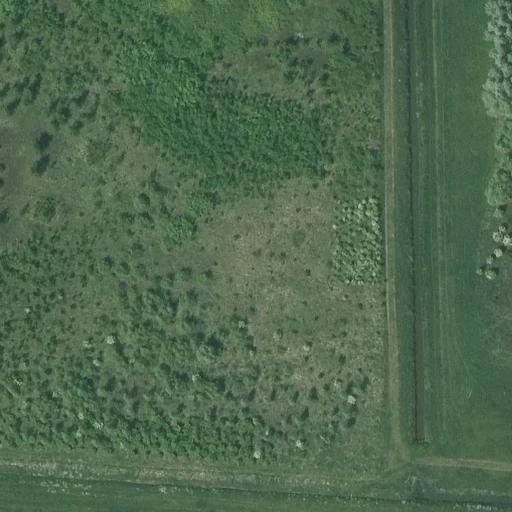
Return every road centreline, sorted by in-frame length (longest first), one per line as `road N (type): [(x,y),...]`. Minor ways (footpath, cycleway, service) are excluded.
road 1 (track): [(511,473),(391,465),(384,0)]
road 2 (track): [(391,465),(391,485),(0,459)]
road 3 (track): [(390,511),(0,487)]
